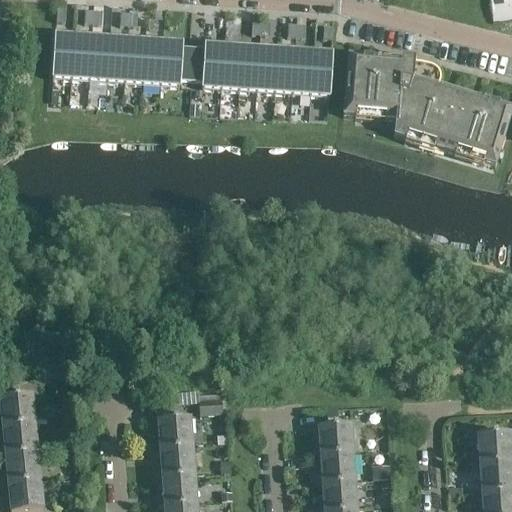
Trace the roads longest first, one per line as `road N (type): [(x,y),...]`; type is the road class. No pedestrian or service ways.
road 1 (residential): [(237,0),(358,9),(511,47)]
road 2 (track): [(429,408),(511,303)]
